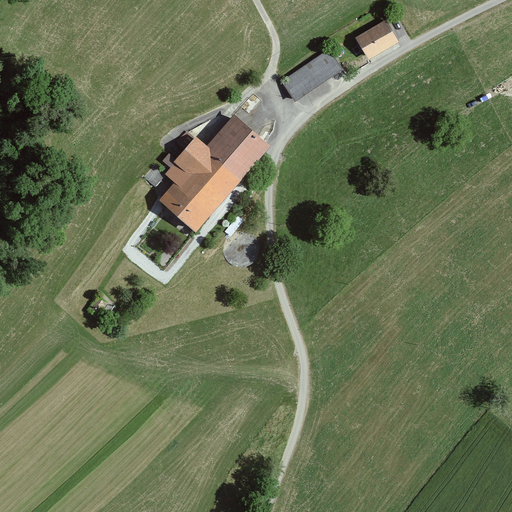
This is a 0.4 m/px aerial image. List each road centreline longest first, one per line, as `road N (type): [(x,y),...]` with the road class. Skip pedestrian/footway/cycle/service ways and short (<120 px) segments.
road 1 (track): [(500,0),(357,78),(282,139),(269,225),(305,373),(298,424),(267,511)]
road 2 (track): [(257,0),(276,41),(271,85),(293,124)]
